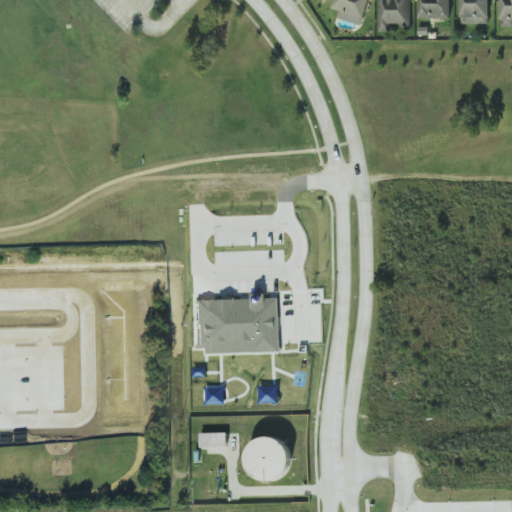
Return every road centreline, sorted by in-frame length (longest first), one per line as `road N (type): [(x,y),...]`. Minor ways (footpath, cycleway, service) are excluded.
road 1 (tertiary): [(251,0),(288,45),(333,146),(343,314),(326,419),(327,511)]
road 2 (tertiary): [(350,511),(348,444),(367,289),(353,141),(312,39),(284,0)]
